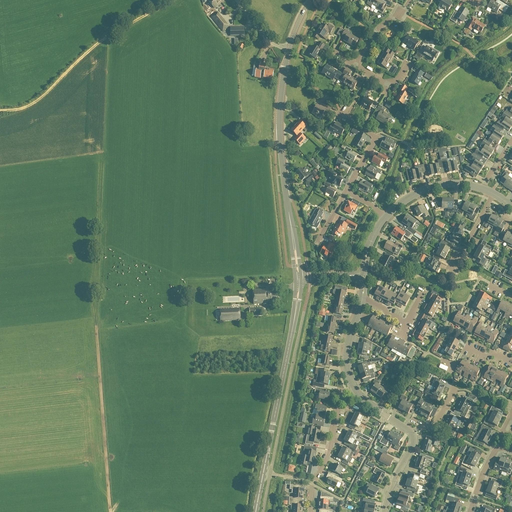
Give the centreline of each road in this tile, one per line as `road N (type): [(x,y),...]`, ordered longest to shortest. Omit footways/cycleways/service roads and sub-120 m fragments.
road 1 (track): [(109,511),(94,266)]
road 2 (track): [(0,110),(40,97),(103,39),(167,0)]
road 3 (secondary): [(255,511),(294,315)]
road 4 (secondary): [(290,226),(278,121),(288,49)]
